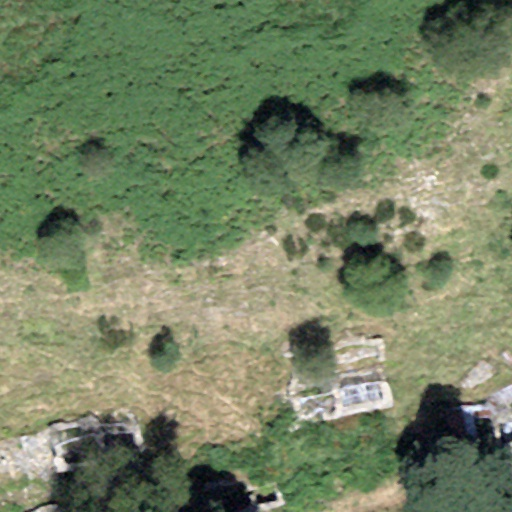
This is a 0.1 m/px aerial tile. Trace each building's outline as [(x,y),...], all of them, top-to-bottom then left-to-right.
[(303,431),(397,419),(384,346),(300,354),(291,392),(303,431)] [(459,469),(511,458),(511,404),(445,416),(459,469)] [(64,483),(117,470),(103,416),(47,430),(64,483)] [(259,487),(259,475),(210,485),(215,511),(268,511),(285,507),(283,480),(259,487)] [(117,511),(116,500),(69,511),(61,511),(62,505),(42,511),(117,511)]
